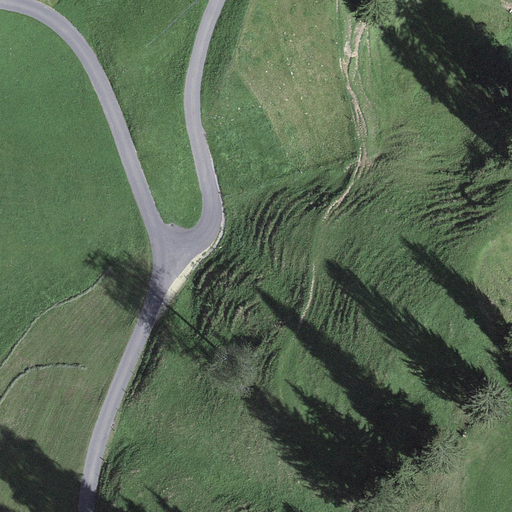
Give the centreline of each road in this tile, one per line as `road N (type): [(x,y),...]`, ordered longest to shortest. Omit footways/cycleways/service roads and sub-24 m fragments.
road 1 (unclassified): [(0,1),(40,11),(83,51),(161,253)]
road 2 (unclassified): [(161,253),(191,242),(210,220),(192,85),(217,0)]
road 3 (unclassified): [(161,253),(157,289),(95,452),(83,511)]
